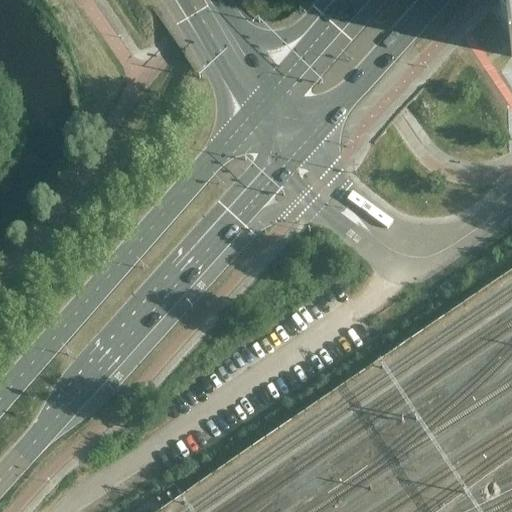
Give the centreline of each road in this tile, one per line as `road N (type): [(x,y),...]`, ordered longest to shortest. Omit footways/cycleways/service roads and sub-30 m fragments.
road 1 (secondary): [(0,485),(278,171)]
road 2 (secondary): [(260,104),(0,404)]
road 3 (secondary): [(303,141),(433,0)]
road 4 (secondary): [(354,0),(260,104)]
road 5 (secondary): [(335,0),(271,36),(210,24)]
